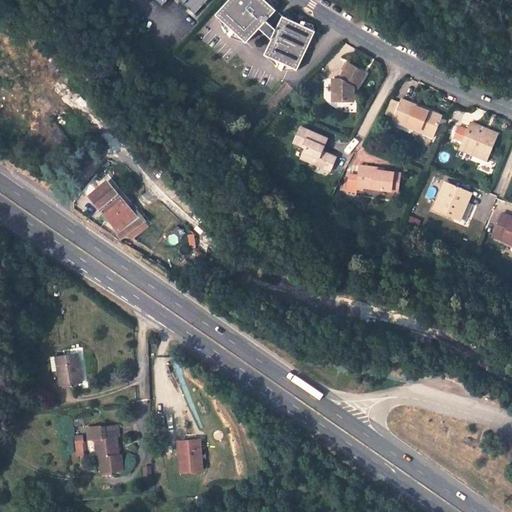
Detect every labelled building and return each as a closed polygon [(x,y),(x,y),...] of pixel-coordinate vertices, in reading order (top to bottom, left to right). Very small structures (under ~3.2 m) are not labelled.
[(297,69),(314,29),(280,15),(277,23),(273,27),(266,20),(275,10),(265,0),(224,0),(212,13),(225,25),(227,26),(244,42),(258,28),(269,38),(262,55),(297,69)] [(380,66),(361,57),(353,73),(346,73),(347,96),(369,95),(368,86),(366,83),(368,80),(372,82),(380,66)] [(459,111),(418,93),(409,113),(450,130),(459,111)] [(511,129),(505,127),(506,124),(489,117),(478,143),(509,156),(511,147),(511,129)] [(346,131),(319,119),(313,134),(325,140),(321,150),(336,158),(341,156),(350,160),(354,150),(340,144),(346,131)] [(376,168),(375,179),(381,180),(416,184),(418,174),(411,173),(412,165),(401,163),(395,162),(395,160),(377,158),(376,168)] [(381,180),(375,179),(376,168),(367,167),(365,183),(380,185),(381,180)] [(492,189),(465,178),(452,206),(476,216),(481,203),(485,205),(492,189)] [(122,237),(141,222),(111,186),(93,202),(122,237)] [(59,379),(79,377),(76,349),(56,350),(59,379)] [(93,457),(95,471),(117,470),(116,453),(111,454),(110,446),(113,446),(113,435),(114,435),(113,422),(97,424),(97,422),(87,423),(88,436),(93,436),(94,445),(90,445),(91,457),(93,457)] [(69,451),(79,450),(78,437),(69,438),(69,451)] [(177,470),(199,469),(197,439),(175,440),(177,470)]
